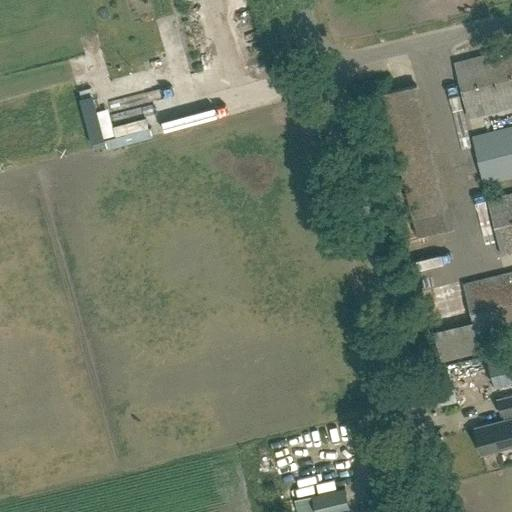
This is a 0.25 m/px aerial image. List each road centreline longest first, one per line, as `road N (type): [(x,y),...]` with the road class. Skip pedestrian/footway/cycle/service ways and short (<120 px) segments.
road 1 (unclassified): [(444,511),(322,67)]
road 2 (unclassified): [(322,67),(511,22)]
